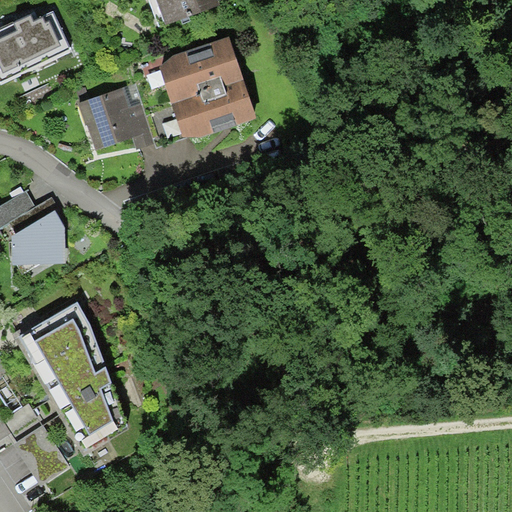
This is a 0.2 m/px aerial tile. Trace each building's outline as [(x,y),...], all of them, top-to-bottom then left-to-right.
[(221,0),(147,0),(159,29),(223,5),(221,0)] [(57,23),(0,47),(0,63),(5,75),(12,72),(22,94),(78,70),(57,23)] [(176,59),(163,73),(184,136),(203,137),(253,122),(254,110),(227,41),(213,45),(216,50),(189,60),(187,55),(176,59)] [(135,85),(78,104),(95,152),(131,139),(136,152),(156,145),(135,85)] [(0,203),(0,230),(38,209),(27,190),(1,204),(0,203)] [(56,214),(17,235),(15,266),(29,287),(52,276),(46,265),(70,266),(68,232),(56,214)] [(91,318),(79,300),(0,343),(0,402),(38,477),(87,455),(130,430),(91,318)]
